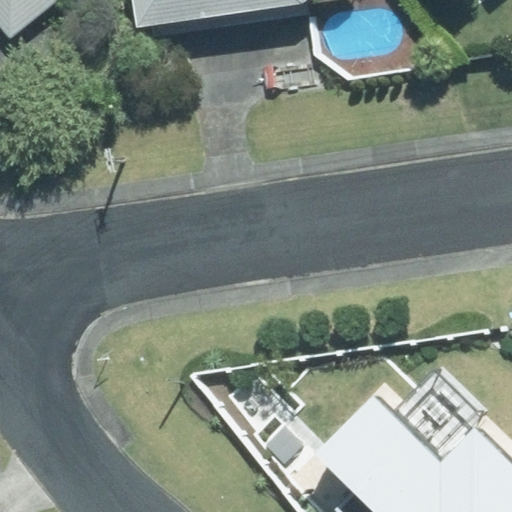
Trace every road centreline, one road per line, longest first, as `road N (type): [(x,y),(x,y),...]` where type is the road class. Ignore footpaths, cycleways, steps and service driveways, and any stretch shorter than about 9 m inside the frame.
road 1 (residential): [(511,205),(0,283)]
road 2 (residential): [(0,353),(125,511)]
